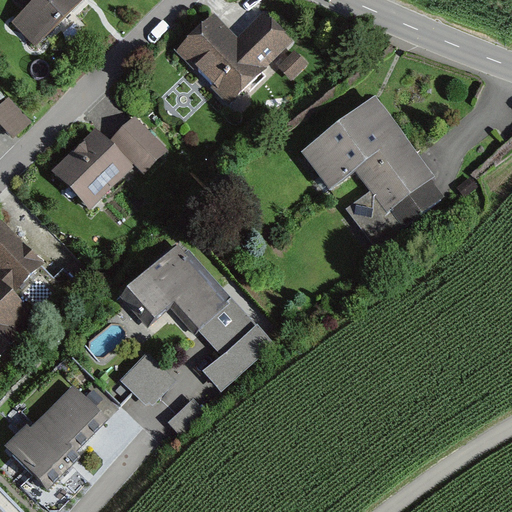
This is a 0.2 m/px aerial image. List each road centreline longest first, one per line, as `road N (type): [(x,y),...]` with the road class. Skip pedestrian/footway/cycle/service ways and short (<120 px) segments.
road 1 (residential): [(177,0),(0,177)]
road 2 (tertiary): [(511,65),(349,0)]
road 3 (residential): [(511,427),(385,511)]
